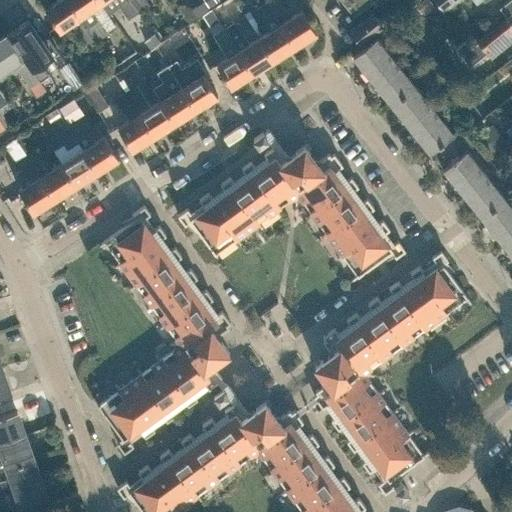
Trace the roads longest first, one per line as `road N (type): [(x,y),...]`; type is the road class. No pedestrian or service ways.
road 1 (unclassified): [(443,228),(336,87),(320,81),(144,185)]
road 2 (residential): [(94,485),(14,265)]
road 3 (residential): [(287,345),(443,228)]
road 4 (residential): [(247,330),(144,185)]
road 5 (unclassified): [(144,185),(14,265)]
road 6 (residential): [(94,485),(211,403)]
road 7 (residential): [(411,511),(511,418)]
road 8 (residential): [(309,413),(385,511)]
